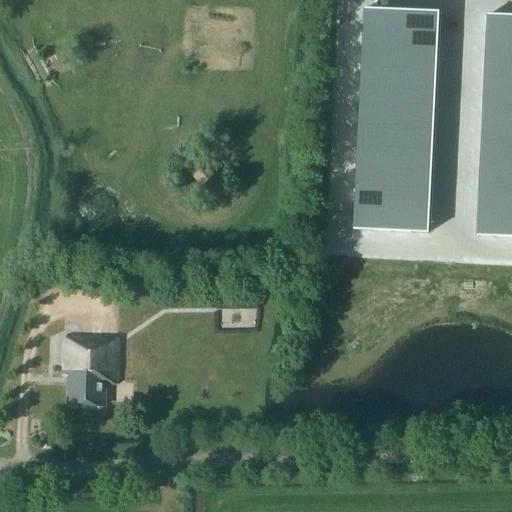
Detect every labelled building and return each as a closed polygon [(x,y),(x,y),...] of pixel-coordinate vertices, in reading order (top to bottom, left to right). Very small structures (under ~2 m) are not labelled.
[(365,10),(354,230),(428,234),(439,13),(365,10)] [(511,17),(488,16),(477,236),(511,237),(511,17)] [(204,192),(217,179),(206,167),(192,179),(204,192)] [(257,307),(257,295),(236,296),(236,307),(257,307)] [(63,377),(69,377),(68,405),(105,406),(106,385),(118,385),(119,340),(113,340),(113,341),(103,340),(103,339),(64,338),(63,377)]
